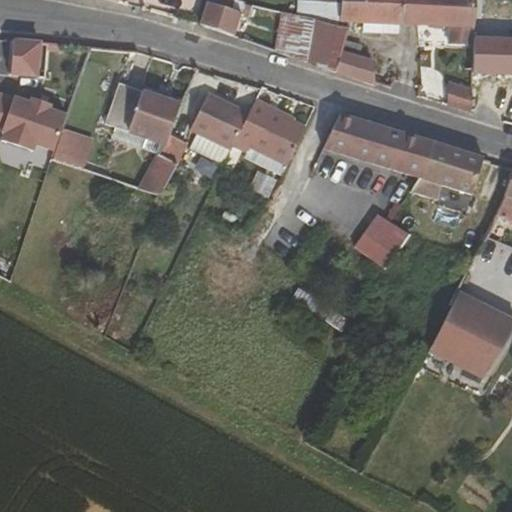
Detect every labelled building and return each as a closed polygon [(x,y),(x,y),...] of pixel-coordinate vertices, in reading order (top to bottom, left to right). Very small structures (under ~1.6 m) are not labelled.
[(243,18),(249,20),(252,7),(231,1),(226,0),(208,0),(199,28),(234,40),(243,18)] [(339,29),(340,24),(340,0),(314,0),(314,22),(339,29)] [(360,25),(360,36),(398,37),(398,27),(402,27),(402,26),(419,27),(419,0),(340,0),(340,24),(350,25),(360,25)] [(419,0),(419,27),(449,28),(449,46),(472,47),(472,0),(419,0)] [(314,22),(280,14),(273,54),(306,66),(314,22)] [(348,31),(339,29),(314,22),(306,66),(373,87),(374,63),(359,58),(342,53),(346,42),(348,31)] [(0,76),(10,78),(8,96),(35,98),(41,44),(0,41),(0,76)] [(359,58),(362,47),(346,42),(342,53),(359,58)] [(171,137),(181,106),(119,85),(104,126),(115,130),(166,146),(171,137)] [(72,101),(75,93),(64,89),(61,97),(72,101)] [(471,89),(447,89),(446,109),(470,116),(471,89)] [(267,111),(263,120),(208,94),(189,134),(231,154),(233,150),(247,156),(249,152),(286,167),(305,129),(267,111)] [(408,135),(340,115),(324,151),(397,172),(408,135)] [(0,145),(35,157),(41,140),(4,128),(0,141),(0,145)] [(50,129),(48,136),(59,139),(62,133),(50,129)] [(115,130),(111,141),(156,156),(160,157),(166,146),(115,130)] [(59,139),(52,162),(85,173),(96,143),(62,133),(59,139)] [(397,172),(396,174),(418,181),(429,142),(408,135),(397,172)] [(160,157),(176,165),(186,145),(171,137),(166,146),(160,157)] [(423,196),(427,183),(471,197),(483,158),(429,142),(418,181),(410,193),(423,196)] [(282,176),(286,167),(249,152),(247,156),(246,159),(282,176)] [(156,156),(138,190),(160,198),(177,165),(176,165),(160,157),(156,156)] [(27,222),(43,176),(24,169),(8,216),(27,222)] [(511,226),(511,171),(503,200),(495,217),(511,226)] [(264,199),(275,183),(258,172),(248,189),(264,199)] [(409,236),(375,218),(352,250),(385,272),(409,236)] [(0,275),(10,279),(15,264),(0,258),(0,275)] [(511,333),(511,323),(460,297),(430,356),(484,384),(511,333)]
